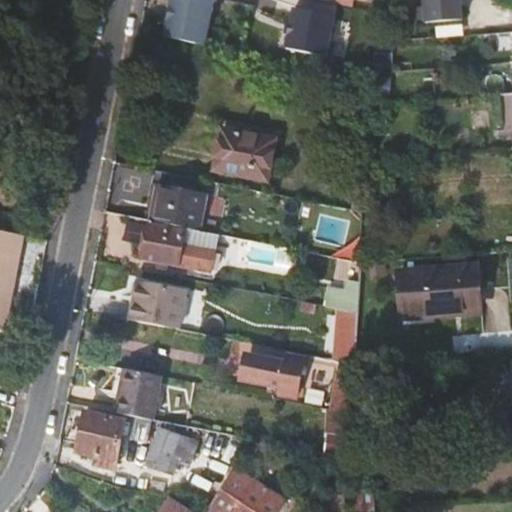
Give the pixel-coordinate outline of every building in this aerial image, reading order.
[(171,0),(164,36),(205,45),(214,0),(171,0)] [(364,0),(363,8),(364,8),(375,11),(375,0),(364,0)] [(417,22),(463,19),(461,0),(425,0),(426,5),(416,6),(417,22)] [(288,49),(328,57),(336,16),(296,8),(288,49)] [(222,129),(217,148),(225,150),(222,172),(266,180),(274,140),(222,129)] [(213,170),(222,172),(225,150),(217,148),(213,170)] [(160,185),(152,221),(184,228),(200,231),(207,195),(160,185)] [(404,221),(403,209),(377,211),(378,220),(384,220),(385,223),(404,221)] [(340,214),(319,210),(315,232),(336,236),(340,214)] [(127,240),(144,244),(142,257),(161,261),(160,266),(169,268),(170,263),(208,270),(215,234),(200,231),(184,228),(183,232),(152,225),(148,224),(131,221),(127,240)] [(152,221),(152,225),(183,232),(184,228),(152,221)] [(0,331),(2,331),(9,292),(2,290),(8,258),(16,259),(21,235),(0,231),(0,331)] [(348,281),(349,261),(297,251),(293,270),(348,281)] [(9,292),(16,259),(8,258),(2,290),(9,292)] [(348,281),(346,311),(358,313),(361,263),(349,261),(348,281)] [(476,268),(401,274),(405,322),(431,320),(431,315),(480,311),(476,268)] [(138,283),(131,319),(177,328),(184,292),(138,283)] [(285,365),(247,362),(245,385),(281,389),(280,397),(300,399),(304,359),(286,357),(285,365)] [(153,420),(161,376),(124,368),(116,412),(125,414),(151,419),(153,420)] [(148,440),(151,419),(125,414),(125,419),(85,411),(77,450),(96,454),(95,461),(116,465),(121,436),(148,440)] [(336,433),(351,434),(352,415),(337,412),(336,433)] [(197,440),(159,428),(147,464),(171,472),(177,454),(191,458),(197,440)] [(490,468),(489,452),(481,453),(483,468),(490,468)] [(285,511),(289,506),(240,472),(213,511),(285,511)] [(351,495),(350,511),(374,511),(375,495),(351,495)] [(191,511),(173,499),(164,511),(191,511)]
